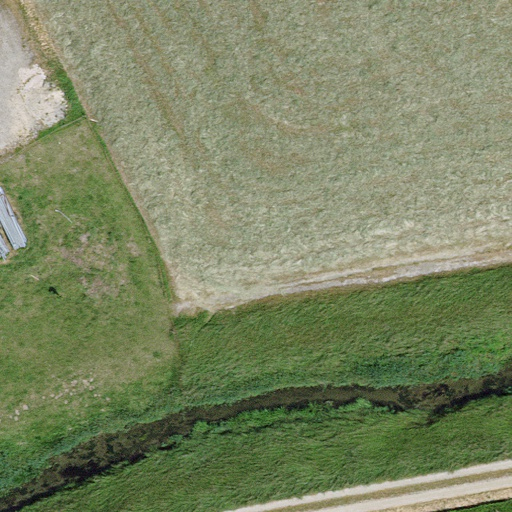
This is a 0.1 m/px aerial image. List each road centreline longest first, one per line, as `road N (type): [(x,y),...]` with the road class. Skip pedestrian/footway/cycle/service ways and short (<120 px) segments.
road 1 (track): [(217,302),(511,251)]
road 2 (track): [(511,474),(318,511)]
